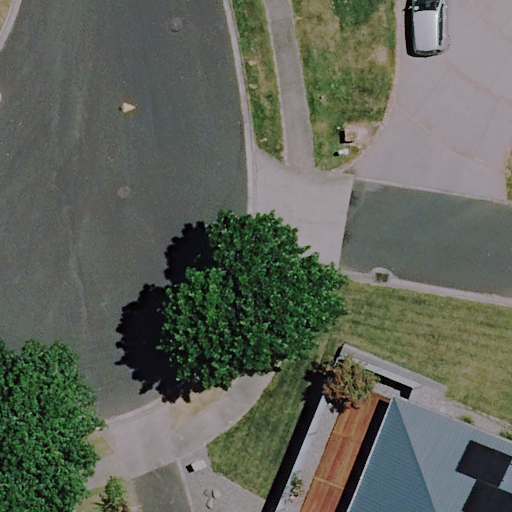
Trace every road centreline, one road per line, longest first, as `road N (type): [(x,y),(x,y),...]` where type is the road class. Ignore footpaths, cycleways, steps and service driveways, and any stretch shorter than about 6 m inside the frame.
road 1 (residential): [(511,258),(92,197)]
road 2 (residential): [(92,197),(100,0)]
